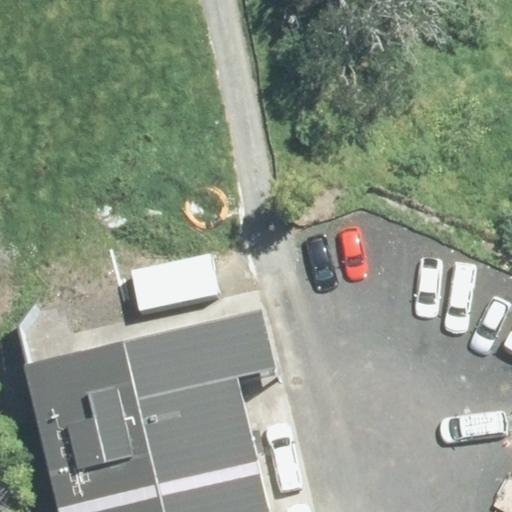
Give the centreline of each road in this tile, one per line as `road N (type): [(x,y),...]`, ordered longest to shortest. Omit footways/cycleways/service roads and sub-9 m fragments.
road 1 (unknown): [(295,0),(292,113),(352,511)]
road 2 (motorway): [(16,0),(57,511)]
